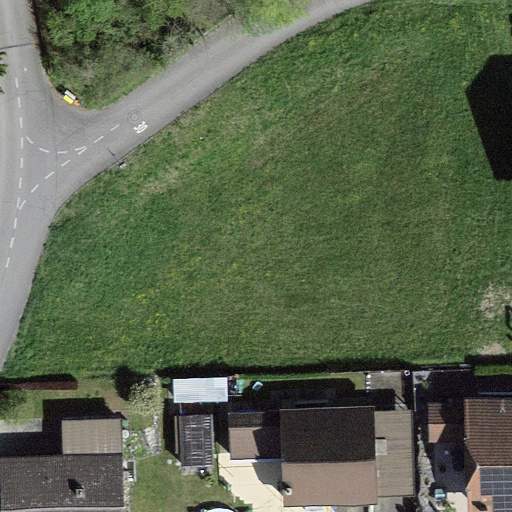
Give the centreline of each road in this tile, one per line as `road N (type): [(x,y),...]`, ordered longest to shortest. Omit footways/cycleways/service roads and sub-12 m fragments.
road 1 (residential): [(34,171),(268,25),(322,0)]
road 2 (residential): [(2,0),(34,171)]
road 3 (residential): [(34,171),(0,295)]
